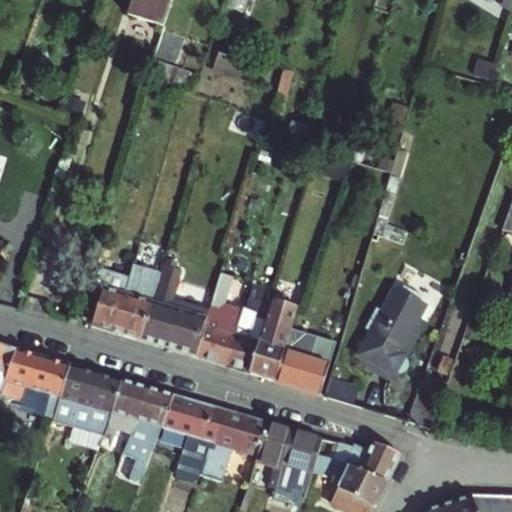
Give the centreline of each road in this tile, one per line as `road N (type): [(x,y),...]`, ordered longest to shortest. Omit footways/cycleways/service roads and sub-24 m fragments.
road 1 (residential): [(441,475),(414,445),(372,427),(0,323)]
road 2 (track): [(26,329),(98,103)]
